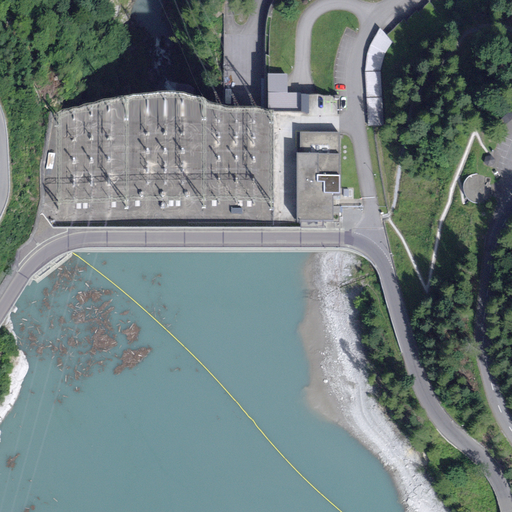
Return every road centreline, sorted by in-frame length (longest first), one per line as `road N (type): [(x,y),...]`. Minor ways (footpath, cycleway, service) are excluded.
road 1 (tertiary): [(0,313),(26,270),(80,238),(364,242),(384,269),(431,406),(496,477),(509,511)]
road 2 (tertiary): [(511,206),(488,270),(482,320),(493,394),(511,432)]
